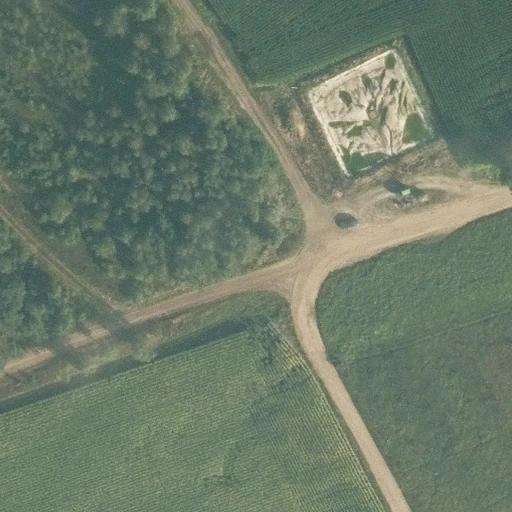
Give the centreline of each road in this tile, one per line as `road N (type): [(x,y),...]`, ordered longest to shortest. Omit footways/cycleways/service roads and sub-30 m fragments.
road 1 (track): [(174,0),(346,253)]
road 2 (track): [(283,274),(0,371)]
road 3 (track): [(283,274),(405,511)]
road 4 (track): [(346,253),(511,196)]
